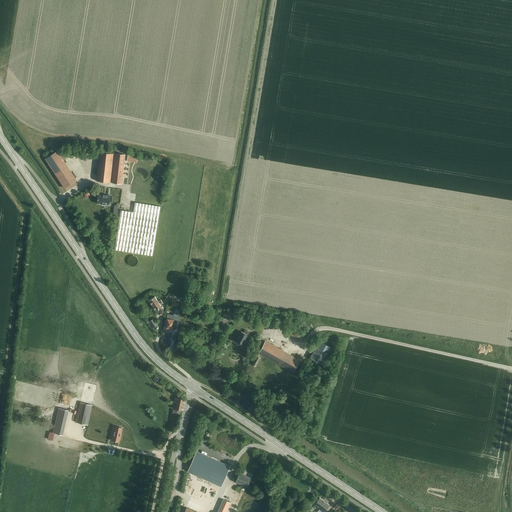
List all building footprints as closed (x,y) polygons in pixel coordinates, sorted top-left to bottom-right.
[(46,159),(65,188),(77,181),(58,151),(46,159)] [(100,152),(97,181),(110,182),(113,153),(100,152)] [(125,155),(115,154),(112,183),(122,184),(125,155)] [(127,162),(137,163),(137,156),(128,155),(127,162)] [(103,195),(98,195),(98,198),(97,199),(98,200),(97,203),(102,204),(102,205),(102,204),(106,205),(107,204),(111,205),(112,196),(107,196),(108,195),(107,195),(104,195),(103,194),(103,195)] [(121,210),(114,250),(152,256),(160,207),(135,203),(133,212),(121,210)] [(162,302),(162,301),(160,299),(158,301),(155,296),(149,300),(155,310),(157,308),(159,311),(158,314),(162,315),(163,309),(164,308),(163,306),(162,307),(160,304),(162,302)] [(167,314),(165,322),(167,323),(166,327),(171,328),(171,327),(175,328),(177,321),(178,321),(180,315),(174,314),(174,313),(173,313),(173,315),(167,314)] [(153,319),(149,322),(153,328),(157,326),(153,319)] [(301,340),(304,335),(289,327),(286,332),(301,340)] [(238,343),(240,343),(243,345),(249,335),(248,335),(249,332),(245,330),(243,332),(241,331),(235,340),(236,341),(236,342),(238,343)] [(332,348),(319,340),(310,358),(323,365),(332,348)] [(299,360),(265,341),(259,353),(293,372),(299,360)] [(173,406),(173,408),(181,410),(182,405),(183,399),(175,398),(175,400),(177,400),(176,406),(173,406)] [(76,422),(87,425),(92,405),(80,402),(76,422)] [(63,435),(68,410),(59,408),(53,433),(63,435)] [(113,435),(112,440),(119,442),(122,428),(113,426),(111,434),(113,435)] [(196,453),(187,472),(220,487),(229,467),(231,462),(198,446),(196,453)] [(246,487),(250,478),(239,473),(235,482),(235,483),(236,484),(237,483),(246,487)] [(317,511),(318,511),(324,511),(329,505),(319,498),(313,507),(315,508),(316,506),(319,509),(317,511)] [(225,511),(230,502),(223,499),(217,511),(225,511)]
